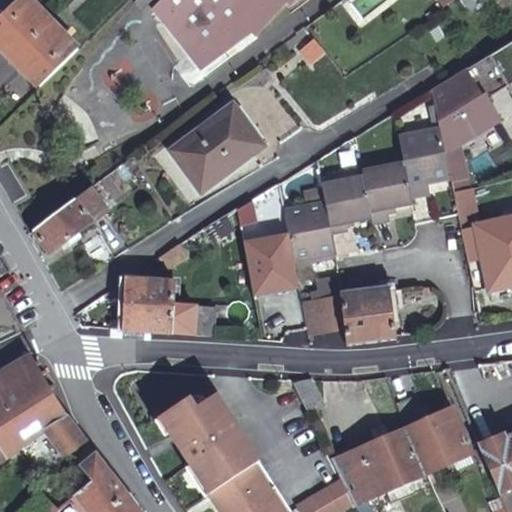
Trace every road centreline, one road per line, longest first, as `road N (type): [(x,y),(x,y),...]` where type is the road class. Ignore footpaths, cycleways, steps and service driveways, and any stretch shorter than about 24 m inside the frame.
road 1 (residential): [(511,339),(376,358),(72,354)]
road 2 (residential): [(72,354),(165,511)]
